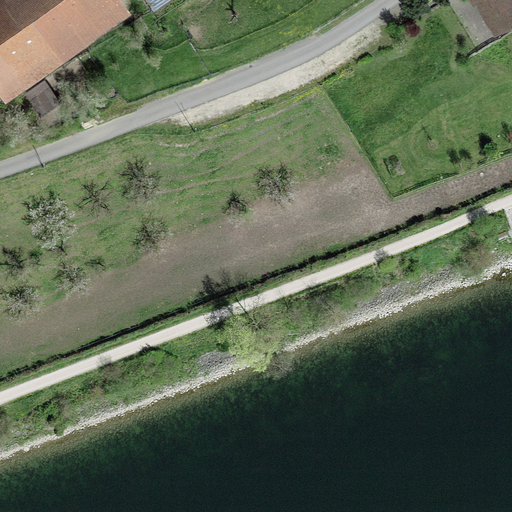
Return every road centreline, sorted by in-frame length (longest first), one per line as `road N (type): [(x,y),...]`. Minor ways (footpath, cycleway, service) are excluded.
road 1 (track): [(511,203),(0,401)]
road 2 (residential): [(0,170),(305,53),(391,0)]
